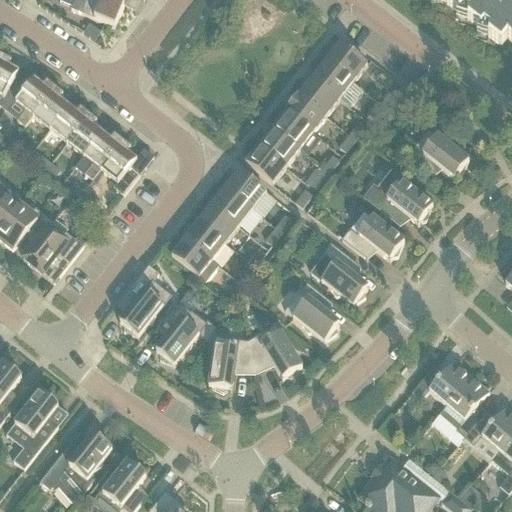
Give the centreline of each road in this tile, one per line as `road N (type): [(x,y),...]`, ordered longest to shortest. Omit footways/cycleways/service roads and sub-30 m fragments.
road 1 (residential): [(54,346),(179,194),(185,176),(179,141),(118,96)]
road 2 (residential): [(239,471),(346,381),(418,302)]
road 3 (residential): [(239,471),(54,346)]
road 4 (residential): [(118,96),(0,21)]
road 5 (residential): [(418,302),(511,202)]
road 6 (unclassified): [(460,74),(365,0)]
road 7 (residential): [(118,96),(190,0)]
